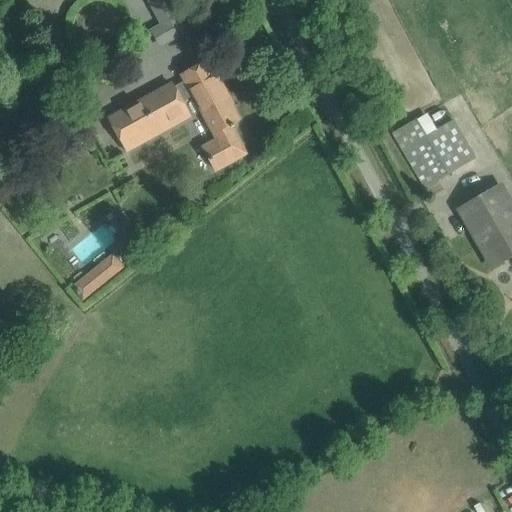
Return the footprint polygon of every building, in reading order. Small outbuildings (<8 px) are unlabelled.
[(160,25),(150,30),(159,48),(187,33),(169,0),(159,0),(149,6),(160,25)] [(210,78),(202,64),(185,74),(181,75),(185,81),(173,88),(171,84),(108,119),(124,149),(187,114),(181,102),(192,95),(217,141),(203,149),(215,170),(245,154),(231,128),(233,126),(232,124),(238,120),(214,76),(210,78)] [(399,130),(409,147),(402,151),(424,188),(475,158),(452,121),(427,136),(417,120),(399,130)] [(511,217),(496,189),(477,199),(459,209),(492,267),(511,255),(511,217)] [(110,253),(67,283),(79,299),(121,270),(110,253)]
